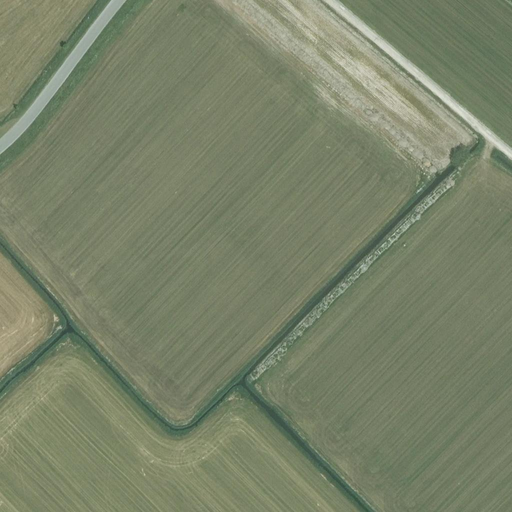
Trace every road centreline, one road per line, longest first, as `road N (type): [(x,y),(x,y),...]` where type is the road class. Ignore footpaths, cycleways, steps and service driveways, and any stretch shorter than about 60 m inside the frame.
road 1 (unclassified): [(511,155),(326,0)]
road 2 (tertiary): [(0,154),(120,0)]
